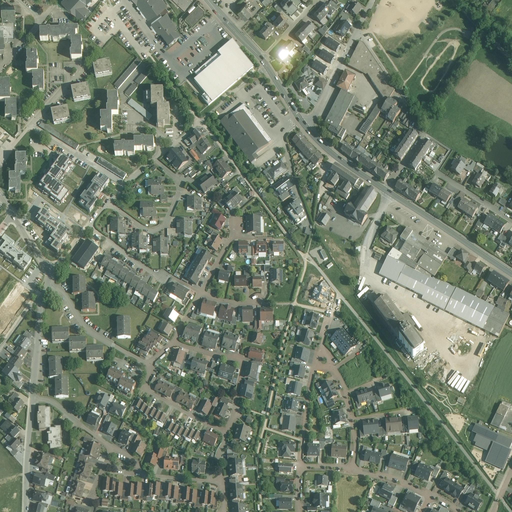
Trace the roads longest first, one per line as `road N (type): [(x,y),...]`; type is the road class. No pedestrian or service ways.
road 1 (residential): [(386,190),(422,133),(357,32)]
road 2 (primary): [(386,190),(511,274)]
road 3 (residential): [(154,159),(180,190),(162,226),(138,226),(108,203)]
road 4 (residential): [(49,277),(83,324),(150,365)]
road 5 (residential): [(32,398),(49,277)]
